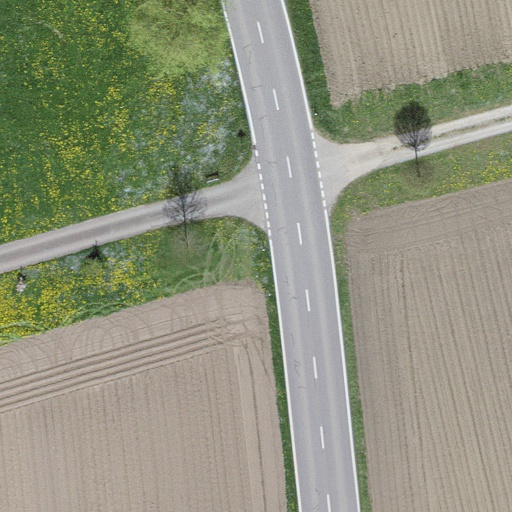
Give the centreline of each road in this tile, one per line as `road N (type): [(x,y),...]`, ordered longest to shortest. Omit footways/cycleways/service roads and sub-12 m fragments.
road 1 (tertiary): [(329,511),(309,263),(259,0)]
road 2 (track): [(295,189),(0,271)]
road 3 (track): [(295,189),(511,127)]
